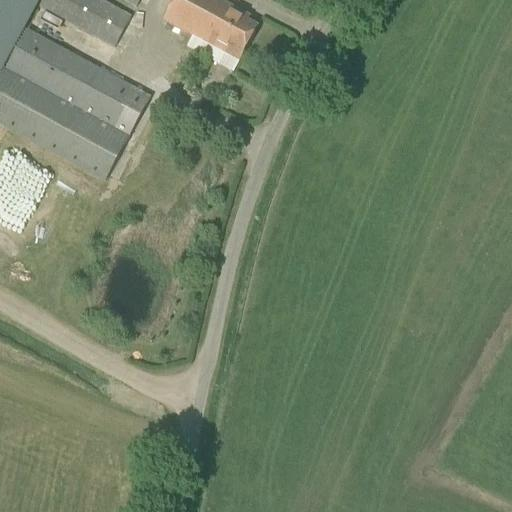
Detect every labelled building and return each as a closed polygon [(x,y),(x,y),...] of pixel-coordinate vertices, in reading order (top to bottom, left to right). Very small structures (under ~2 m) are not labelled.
[(0,0),(0,70),(22,29),(37,0),(0,0)] [(114,49),(131,18),(97,0),(44,0),(39,9),(114,49)] [(117,0),(136,10),(141,0),(117,0)] [(240,64),(258,29),(244,21),(246,16),(215,0),(175,0),(163,23),(193,39),(188,50),(232,74),(238,64),(240,64)] [(71,55),(22,29),(0,70),(0,128),(105,186),(152,99),(101,72),(71,55)]
